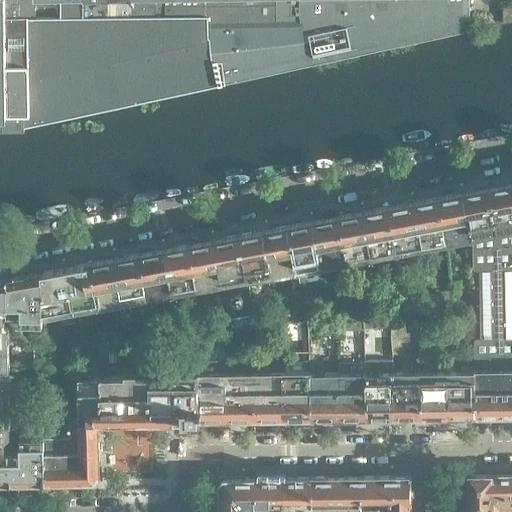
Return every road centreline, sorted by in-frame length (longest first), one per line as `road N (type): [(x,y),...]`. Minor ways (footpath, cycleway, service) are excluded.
road 1 (residential): [(0,255),(511,153)]
road 2 (residential): [(171,504),(168,456),(443,443)]
road 3 (residential): [(171,504),(0,508)]
